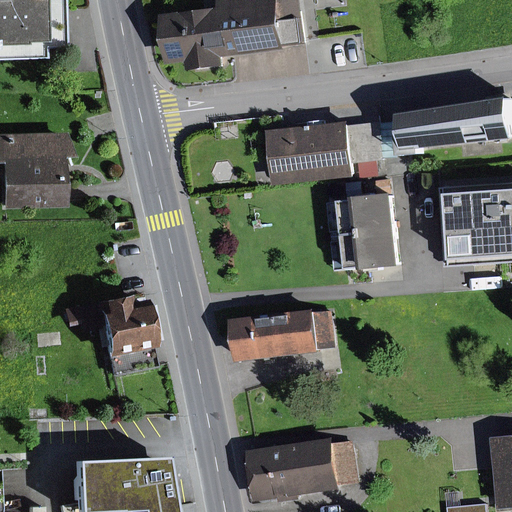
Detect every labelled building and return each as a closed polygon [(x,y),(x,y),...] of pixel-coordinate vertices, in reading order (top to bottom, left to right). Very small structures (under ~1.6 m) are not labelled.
[(0,0),(0,57),(57,57),(66,57),(65,0),(0,0)] [(225,0),(227,6),(171,13),(178,61),(199,58),(201,69),(231,65),(229,54),(241,52),(314,43),(308,0),(225,0)] [(511,85),(403,100),(410,157),(511,143),(511,85)] [(355,120),(275,127),(280,184),(360,176),(355,120)] [(0,154),(4,155),(4,204),(69,204),(69,155),(77,155),(73,129),(0,130),(0,154)] [(511,184),(449,189),(455,264),(511,259),(511,184)] [(349,199),(353,231),(405,224),(401,192),(349,199)] [(405,224),(353,231),(359,270),(411,262),(405,224)] [(159,342),(152,301),(139,303),(137,295),(70,308),(74,332),(106,326),(111,351),(159,342)] [(324,306),(241,318),(246,357),(330,345),(324,306)] [(511,435),(499,437),(508,511),(511,510),(511,435)] [(344,436),(252,447),(258,501),(350,490),(344,436)] [(175,511),(165,458),(75,460),(76,501),(63,503),(63,511),(175,511)]
